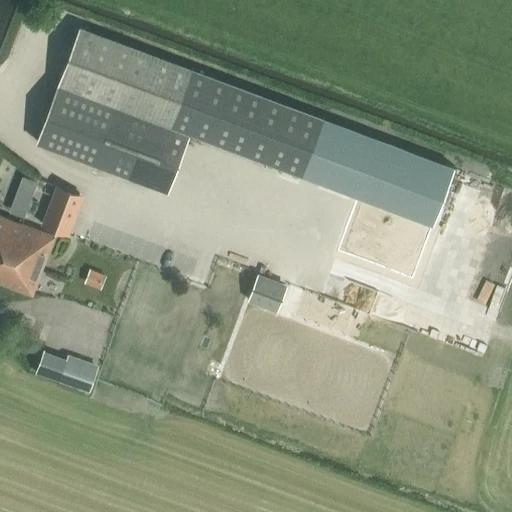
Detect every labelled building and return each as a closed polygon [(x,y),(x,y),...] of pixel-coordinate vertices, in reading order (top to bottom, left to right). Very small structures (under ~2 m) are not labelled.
[(82,23),(38,142),(150,183),(172,125),(434,224),(455,168),(82,23)] [(4,158),(0,175),(0,188),(24,194),(31,164),(4,158)] [(52,211),(46,226),(69,234),(75,219),(52,211)] [(46,230),(0,212),(0,281),(30,293),(38,273),(41,274),(56,234),(46,230)] [(91,268),(85,283),(102,290),(108,275),(91,268)] [(287,289),(257,277),(249,299),(278,311),(287,289)] [(98,368),(68,358),(60,381),(90,391),(98,368)]
